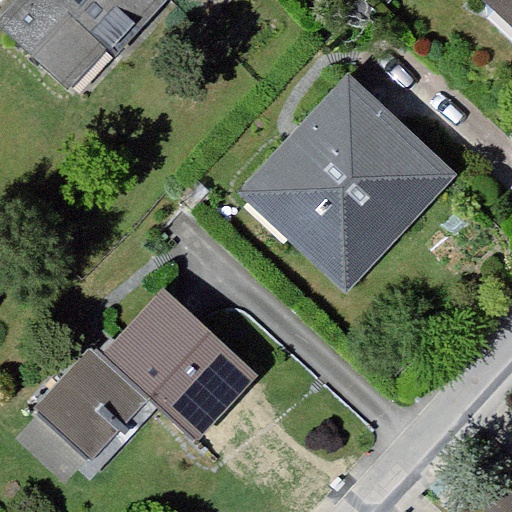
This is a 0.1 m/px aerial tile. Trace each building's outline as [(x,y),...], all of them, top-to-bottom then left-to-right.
[(155,0),(11,0),(0,11),(0,36),(64,100),(161,5),(155,0)] [(242,0),(165,0),(161,5),(207,47),(247,4),(242,0)] [(511,0),(478,0),(511,32),(511,0)] [(345,79),(232,195),(341,300),(454,185),(345,79)] [(24,421),(80,469),(144,397),(194,440),(248,377),(165,305),(114,362),(92,343),(24,421)] [(511,511),(511,498),(500,488),(478,511),(511,511)]
